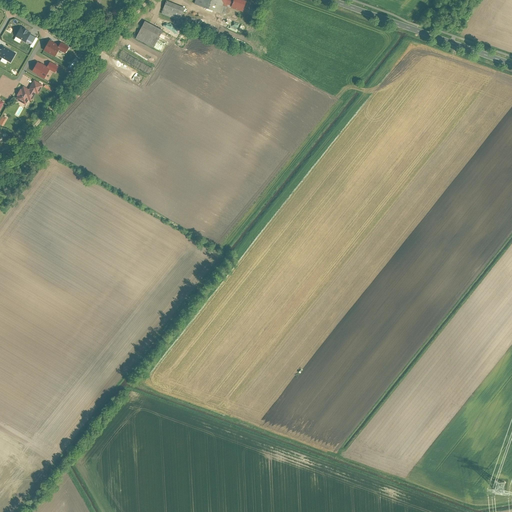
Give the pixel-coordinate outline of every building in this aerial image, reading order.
[(120,0),(111,10),(113,13),(123,0),(120,0)] [(196,0),(195,5),(224,15),(227,7),(243,13),(247,1),(242,0),(196,0)] [(185,8),(166,1),(161,14),(180,21),(185,8)] [(197,24),(199,17),(184,15),(183,22),(197,24)] [(163,31),(145,21),(135,40),(153,49),(163,31)] [(21,28),(16,36),(22,39),(26,41),(29,34),(30,33),(28,32),(28,31),(24,28),(23,29),(21,28)] [(29,34),(26,41),(32,44),(36,37),(29,34)] [(49,41),(44,49),(56,56),(59,49),(60,47),(59,46),(49,41)] [(60,47),(59,49),(66,53),(69,47),(61,42),(59,46),(60,47)] [(16,53),(3,46),(1,50),(0,50),(0,49),(0,56),(2,58),(8,61),(11,62),(16,53)] [(49,69),(37,62),(32,72),(44,78),(49,69)] [(30,89),(36,92),(38,93),(42,85),(34,81),(30,89)] [(18,96),(17,99),(26,104),(29,99),(31,100),(36,92),(30,89),(30,91),(23,87),(22,90),(21,89),(17,95),(18,96)]
